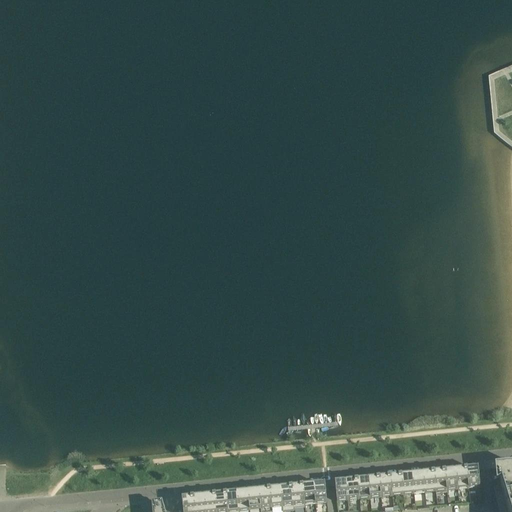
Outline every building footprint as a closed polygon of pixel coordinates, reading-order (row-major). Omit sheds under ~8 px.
[(511,511),(511,467),(495,470),(497,489),(493,490),(499,511),(511,511)] [(480,488),(478,471),(467,473),(469,489),(480,488)] [(469,489),(467,473),(456,474),(458,490),(469,489)] [(458,490),(456,474),(445,475),(447,492),(458,490)] [(447,492),(445,475),(434,476),(436,493),(447,492)] [(434,476),(423,477),(425,494),(436,493),(434,476)] [(414,495),(425,494),(423,477),(412,478),(414,495)] [(414,495),(412,478),(401,479),(403,496),(414,495)] [(403,496),(401,479),(390,480),(392,497),(403,496)] [(379,482),(381,498),(392,497),(390,480),(379,482)] [(381,498),(379,482),(368,483),(370,499),(381,498)] [(368,483),(358,484),(359,501),(370,499),(368,483)] [(358,484),(347,485),(348,502),(359,501),(358,484)] [(337,503),(348,502),(347,485),(335,486),(337,503)] [(327,504),(325,487),(314,488),(316,505),(327,504)] [(316,505),(314,488),(303,489),(305,506),(316,505)] [(292,491),(294,510),(305,509),(305,506),(303,489),(292,491)] [(294,510),(292,491),(281,492),(283,508),(282,509),(282,511),(294,511),(294,510)] [(283,508),(281,492),(278,492),(270,493),(272,510),(282,509),(283,508)] [(261,511),(272,511),(272,510),(270,493),(259,494),(261,511)] [(256,494),(248,495),(250,511),(249,511),(261,511),(259,494),(256,494)] [(248,511),(249,511),(250,511),(248,495),(237,496),(238,511),(248,511)] [(238,511),(237,496),(226,497),(227,511),(238,511)] [(227,511),(226,497),(215,499),(216,511),(227,511)] [(204,500),(205,511),(216,511),(215,499),(204,500)] [(205,511),(204,500),(193,501),(194,511),(205,511)] [(183,511),(194,511),(193,501),(182,502),(183,511)]
